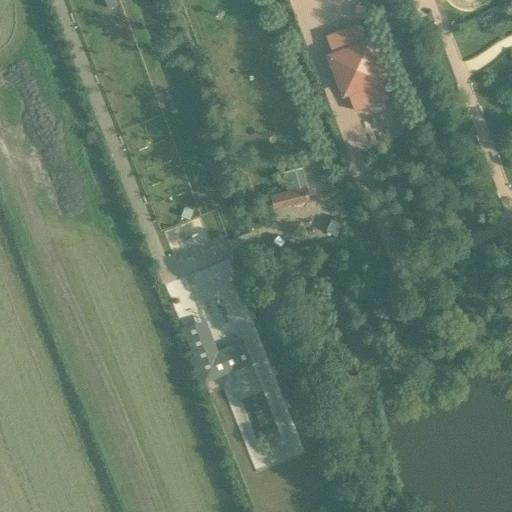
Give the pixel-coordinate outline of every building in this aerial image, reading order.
[(373,22),(361,26),(367,41),(378,37),(373,22)] [(373,57),(357,42),(337,50),(330,69),(334,76),(345,91),(377,80),(373,57)] [(269,194),(272,208),(309,200),(306,186),(299,187),(295,169),(282,172),(286,190),(269,194)] [(196,323),(182,328),(203,382),(228,372),(223,358),(212,363),(205,344),(196,323)] [(458,367),(431,377),(439,397),(466,386),(458,367)]
